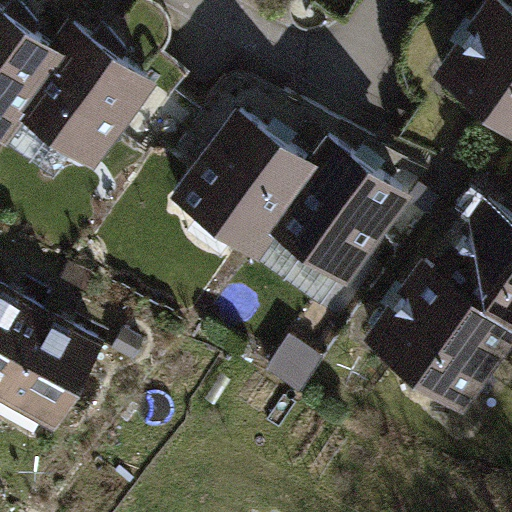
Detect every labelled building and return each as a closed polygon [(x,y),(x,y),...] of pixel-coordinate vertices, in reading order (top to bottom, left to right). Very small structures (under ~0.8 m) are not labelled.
[(16,0),(0,0),(0,2),(30,24),(34,19),(16,0)] [(511,1),(510,0),(469,0),(424,69),(511,128),(511,1)] [(0,136),(17,113),(60,44),(44,33),(30,24),(0,2),(0,136)] [(59,12),(44,33),(60,44),(17,113),(87,161),(151,71),(118,50),(88,31),(59,12)] [(97,15),(88,31),(118,50),(121,45),(97,15)] [(250,251),(264,231),(315,155),(302,147),(225,94),(160,190),(250,251)] [(319,123),(302,147),(315,155),(264,231),(343,284),(410,184),(319,123)] [(511,211),(477,187),(428,257),(511,315),(511,328),(511,330),(511,211)] [(459,403),(511,330),(511,328),(511,315),(428,257),(417,249),(358,332),(459,403)] [(0,360),(36,295),(0,276),(0,360)] [(99,331),(36,295),(0,360),(0,396),(45,420),(99,331)]
